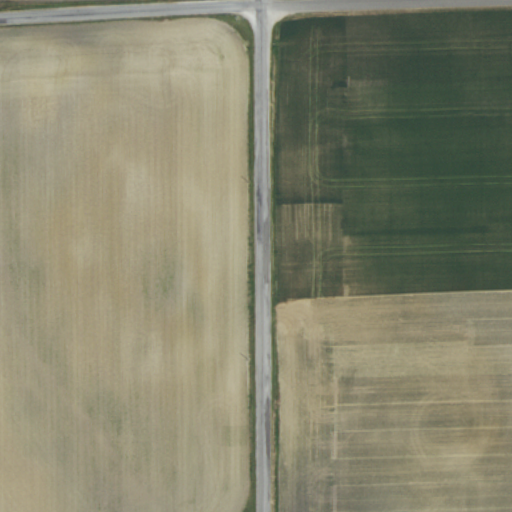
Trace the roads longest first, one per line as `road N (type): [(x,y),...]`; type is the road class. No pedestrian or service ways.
road 1 (residential): [(260,511),(258,0)]
road 2 (residential): [(0,19),(497,0)]
